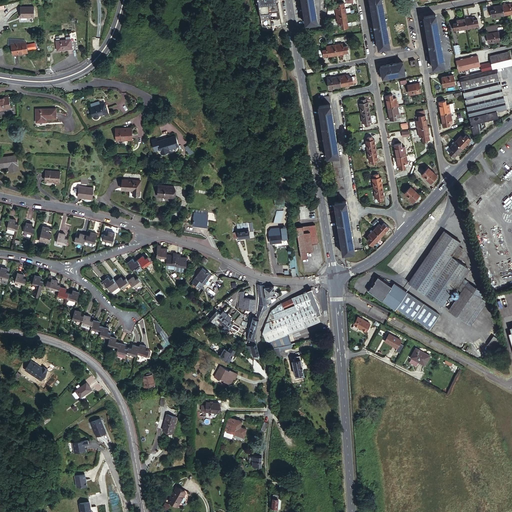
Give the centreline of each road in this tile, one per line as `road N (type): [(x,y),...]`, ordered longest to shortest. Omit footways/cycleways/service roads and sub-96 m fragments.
road 1 (tertiary): [(287,0),(334,275)]
road 2 (tertiary): [(141,500),(124,409),(111,384),(64,347),(0,328)]
road 3 (tertiary): [(335,288),(352,511)]
road 4 (unclassified): [(511,390),(335,288)]
road 5 (residential): [(376,88),(336,96),(352,210),(397,212)]
road 6 (secondary): [(0,77),(45,81),(79,72),(108,42),(123,0)]
road 7 (unclassified): [(302,282),(266,279),(148,231)]
road 8 (unclassified): [(148,231),(0,196)]
road 9 (unknown): [(67,76),(73,84),(114,80),(141,88),(166,108),(173,132)]
road 10 (residential): [(422,50),(449,179)]
road 11 (residential): [(397,212),(376,88)]
